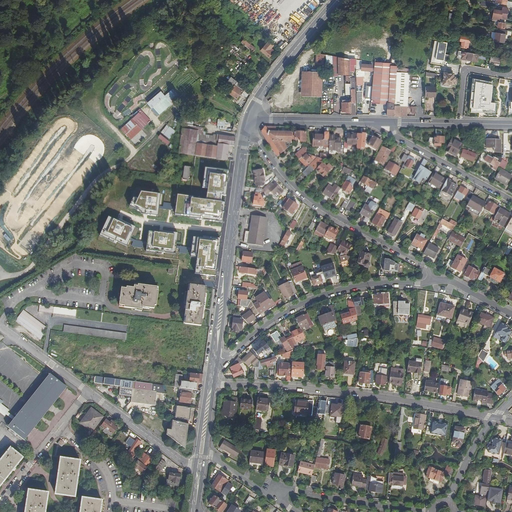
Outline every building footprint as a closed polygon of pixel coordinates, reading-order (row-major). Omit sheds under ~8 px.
[(493,16),(492,21),(494,21),(498,22),(506,23),(508,9),(503,8),(502,9),(501,9),(500,11),(499,11),(498,15),(496,17),(493,16)] [(259,37),(262,34),(251,25),(248,28),(259,37)] [(497,41),(507,42),(508,33),(507,33),(507,30),(498,29),(497,41)] [(240,43),(241,44),(251,52),(254,49),(250,44),(252,41),(246,36),(240,43)] [(469,43),(470,38),(460,37),(459,41),(461,42),(461,47),(468,48),(468,43),(469,43)] [(272,53),(270,52),(268,50),(270,48),(272,45),(268,41),(269,40),(267,38),(263,42),(265,44),(260,51),(268,57),(269,56),(270,57),(272,54),(271,54),(272,53)] [(437,41),(433,60),(443,62),(447,43),(437,41)] [(477,62),(478,54),(450,49),(450,54),(450,55),(457,56),(457,57),(460,57),(460,59),(477,62)] [(315,54),(314,65),(323,65),(324,54),(315,54)] [(499,65),(500,58),(487,56),(486,62),(489,62),(489,63),(499,65)] [(350,78),(350,71),(350,58),(338,57),(338,74),(338,75),(345,75),(346,95),(351,95),(350,78)] [(356,65),(356,84),(363,84),(363,76),(365,76),(365,70),(372,71),(372,68),(373,65),(365,64),(365,61),(356,59),(356,65)] [(371,99),(371,102),(387,103),(391,66),(374,63),(374,68),(372,87),(371,99)] [(322,71),(302,70),(300,96),(321,97),(322,71)] [(394,106),(407,106),(409,73),(408,73),(396,72),(395,103),(394,106)] [(454,74),(444,73),(443,81),(442,85),(448,85),(448,84),(454,84),(457,84),(457,79),(455,79),(455,77),(453,77),(454,74)] [(236,99),(241,91),(234,86),(229,93),(236,99)] [(436,87),(425,87),(425,97),(436,97),(436,87)] [(158,92),(145,103),(156,117),(170,104),(178,96),(172,90),(164,97),(158,92)] [(351,113),(351,106),(351,102),(351,100),(344,100),(342,100),(342,112),(346,111),(346,113),(351,113)] [(407,114),(407,106),(394,106),(394,116),(412,116),(412,114),(407,114)] [(130,120),(141,130),(150,121),(139,109),(136,112),(137,113),(130,120)] [(141,130),(130,120),(120,130),(130,140),(141,130)] [(203,129),(203,128),(181,126),(178,154),(195,156),(226,160),(228,148),(229,145),(234,146),(235,137),(219,135),(218,139),(217,146),(214,145),(206,144),(205,135),(202,134),(203,129)] [(168,140),(175,132),(168,127),(162,135),(168,140)] [(141,130),(130,140),(135,146),(147,136),(141,130)] [(277,157),(280,154),(268,135),(267,132),(261,132),(268,145),(277,157)] [(268,135),(280,154),(286,149),(283,142),(291,142),(292,132),(275,132),(267,132),(268,135)] [(305,133),(294,132),(294,138),(297,138),(297,140),(300,140),(299,142),(305,142),(305,133)] [(362,142),(366,142),(366,134),(362,134),(362,135),(356,134),(356,135),(356,142),(362,142)] [(381,142),(366,134),(366,142),(365,144),(377,150),(381,142)] [(312,147),(324,147),(324,145),(324,136),(313,135),(312,147)] [(347,145),(356,145),(356,142),(356,135),(347,135),(347,145)] [(329,136),(328,151),(335,151),(335,153),(340,153),(341,139),(336,139),(336,142),(334,142),(335,136),(329,136)] [(445,145),(445,138),(436,137),(436,139),(429,138),(429,144),(433,144),(433,143),(434,143),(434,146),(440,146),(440,149),(443,149),(445,145)] [(446,150),(457,156),(462,147),(463,144),(452,138),(446,150)] [(494,153),(500,153),(500,140),(486,140),(486,149),(494,149),(494,153)] [(298,160),(299,160),(306,154),(306,147),(303,147),(302,149),(295,156),(298,160)] [(382,148),(376,160),(381,163),(380,164),(383,165),(382,167),(384,168),(386,166),(388,163),(385,161),(390,152),(382,148)] [(461,158),(474,163),(476,155),(463,150),(461,158)] [(306,154),(299,160),(305,167),(308,164),(308,165),(315,157),(306,154)] [(492,169),(495,172),(503,158),(497,156),(495,159),(493,158),(492,159),(487,156),(484,161),(493,167),(492,169)] [(415,161),(408,157),(404,163),(403,166),(405,168),(405,167),(410,170),(415,161)] [(296,180),(301,185),(324,160),(320,159),(317,158),(296,180)] [(423,168),(427,161),(424,159),(413,179),(424,186),(431,173),(423,168)] [(384,168),(383,170),(395,176),(399,167),(389,162),(387,167),(386,166),(384,168)] [(323,163),(316,171),(323,177),(330,170),(323,163)] [(229,170),(206,167),(203,188),(208,188),(207,199),(178,195),(175,214),(222,221),(229,170)] [(183,167),(182,181),(189,182),(190,167),(183,167)] [(507,186),(511,176),(500,169),(495,179),(507,186)] [(253,172),(255,185),(261,185),(263,183),(262,178),(263,178),(262,170),(253,172)] [(434,173),(427,184),(429,184),(429,183),(439,189),(445,179),(434,173)] [(355,180),(348,176),(345,181),(346,181),(341,189),(349,194),(352,190),(351,189),(355,180)] [(367,192),(371,193),(376,184),(363,177),(361,182),(370,187),(367,192)] [(448,178),(440,191),(451,197),(458,185),(452,182),(453,180),(448,178)] [(263,189),(266,194),(268,192),(272,195),(274,193),(277,196),(281,193),(274,185),(272,187),(269,183),(263,189)] [(330,198),(333,200),(340,188),(335,185),(333,189),(328,186),(323,193),(326,195),(329,197),(330,198)] [(460,187),(453,199),(455,201),(460,203),(464,196),(465,196),(468,191),(460,187)] [(159,195),(141,192),(133,209),(140,214),(157,216),(159,195)] [(259,192),(259,193),(258,200),(259,200),(259,204),(266,205),(266,200),(265,195),(263,195),(263,193),(259,192)] [(470,208),(480,213),(485,203),(472,196),(470,199),(467,206),(470,208)] [(298,207),(286,198),(279,206),(288,213),(289,212),(292,214),(298,207)] [(348,203),(345,209),(350,212),(355,202),(350,199),(348,203)] [(368,207),(364,204),(360,213),(368,218),(372,210),(374,211),(377,206),(377,205),(371,202),(370,203),(368,207)] [(489,202),(484,211),(493,215),(498,207),(489,202)] [(468,211),(478,216),(480,213),(470,208),(468,211)] [(415,222),(421,225),(429,211),(424,209),(423,213),(416,209),(412,216),(417,219),(415,222)] [(499,209),(495,217),(504,222),(509,214),(499,209)] [(381,216),(376,214),(371,223),(380,228),(387,216),(383,213),(381,216)] [(134,228),(109,216),(100,235),(126,247),(134,228)] [(252,216),(251,229),(249,244),(264,246),(266,231),(267,218),(252,216)] [(442,225),(453,230),(455,226),(442,219),(432,237),(435,239),(440,230),(439,230),(442,225)] [(316,231),(325,236),(329,228),(320,223),(316,231)] [(388,232),(395,236),(400,227),(393,223),(388,232)] [(337,231),(329,227),(329,228),(325,236),(333,241),(336,236),(335,235),(337,231)] [(177,233),(149,230),(146,251),(174,254),(177,233)] [(279,249),(283,250),(283,248),(285,245),(286,245),(292,234),(288,232),(287,234),(279,249)] [(448,239),(461,247),(465,240),(465,239),(452,232),(448,239)] [(417,234),(411,243),(422,249),(427,240),(424,238),(425,236),(421,234),(419,236),(417,234)] [(219,240),(194,237),(191,257),(197,258),(195,269),(214,271),(219,240)] [(495,248),(482,241),(480,244),(493,251),(495,248)] [(297,251),(299,251),(301,249),(304,250),(307,244),(302,242),(297,251)] [(340,247),(338,251),(342,254),(340,257),(342,263),(348,261),(350,257),(347,256),(352,246),(346,243),(346,244),(342,242),(340,247)] [(429,243),(424,253),(434,259),(439,249),(429,243)] [(335,255),(338,251),(340,247),(335,244),(330,255),(331,255),(335,255)] [(243,262),(251,263),(253,253),(244,252),(243,262)] [(369,254),(361,252),(358,264),(364,265),(364,266),(364,267),(366,268),(369,267),(369,264),(368,263),(367,263),(369,254)] [(458,254),(455,259),(451,267),(460,273),(465,265),(468,260),(466,259),(466,257),(463,256),(461,256),(458,254)] [(296,279),(301,277),(301,276),(306,274),(302,263),(291,267),(296,279)] [(476,279),(479,273),(468,267),(464,275),(473,280),(474,278),(476,279)] [(314,286),(326,282),(322,270),(319,271),(320,276),(311,278),(314,286)] [(336,270),(325,274),(327,282),(339,278),(336,270)] [(478,277),(482,279),(497,288),(499,284),(503,286),(506,280),(491,272),(489,276),(482,272),(478,277)] [(285,299),(297,293),(293,284),(290,286),(288,283),(280,287),(285,299)] [(156,287),(138,284),(137,286),(134,285),(134,287),(126,286),(126,288),(121,288),(119,304),(124,305),(124,307),(136,309),(143,309),(143,308),(144,306),(149,307),(154,308),(154,305),(156,305),(158,290),(156,290),(156,287)] [(187,291),(184,316),(185,316),(184,324),(200,326),(205,287),(189,284),(188,291),(187,291)] [(241,300),(240,306),(248,307),(250,302),(251,300),(247,300),(248,292),(239,291),(238,299),(241,300)] [(257,303),(254,304),(260,313),(264,311),(263,309),(267,307),(267,308),(276,303),(273,298),(270,300),(265,292),(256,298),(257,299),(255,300),(257,303)] [(374,295),(375,307),(389,306),(388,295),(374,295)] [(356,314),(357,317),(361,316),(359,306),(367,304),(365,297),(353,300),(356,314)] [(393,302),(394,315),(399,315),(399,316),(400,317),(401,317),(402,317),(403,317),(404,316),(404,315),(408,315),(409,302),(393,302)] [(438,313),(452,316),(454,306),(440,303),(438,313)] [(52,314),(53,307),(39,305),(38,312),(52,314)] [(336,321),(337,320),(332,305),(329,306),(331,313),(323,316),(319,318),(322,326),(335,321),(336,323),(337,323),(336,321)] [(75,316),(76,310),(54,307),(54,308),(53,314),(75,316)] [(461,309),(457,320),(469,324),(473,313),(461,309)] [(23,310),(14,321),(39,340),(43,334),(41,332),(45,326),(23,310)] [(248,324),(256,317),(251,310),(242,317),(243,318),(248,324)] [(344,324),(353,322),(351,313),(341,315),(344,324)] [(489,327),(490,328),(494,318),(481,313),(477,322),(484,325),(483,328),(487,330),(489,327)] [(296,319),(301,328),(303,327),(304,328),(305,327),(306,330),(314,326),(308,314),(296,319)] [(431,317),(423,316),(421,328),(425,329),(426,324),(430,325),(431,317)] [(242,330),(243,319),(234,319),(232,331),(237,332),(237,329),(242,330)] [(511,332),(507,329),(504,327),(505,325),(500,323),(495,333),(502,337),(500,341),(505,343),(506,342),(511,334),(511,332)] [(62,332),(125,340),(126,333),(63,325),(62,332)] [(310,347),(309,344),(295,347),(294,345),(297,343),(296,343),(305,338),(301,329),(299,330),(298,329),(291,333),(293,337),(287,341),(293,350),(310,347)] [(287,341),(285,337),(282,339),(277,331),(271,335),(276,342),(278,341),(279,344),(282,342),(288,352),(293,350),(287,341)] [(258,355),(264,350),(259,345),(254,350),(258,355)] [(478,356),(482,361),(483,362),(488,353),(482,349),(478,356)] [(260,361),(251,352),(249,354),(242,359),(248,365),(251,362),(253,365),(255,368),(259,368),(259,366),(260,361)] [(324,376),(325,367),(326,360),(326,353),(318,353),(317,363),(318,364),(318,368),(320,368),(319,375),(324,376)] [(260,361),(259,366),(276,361),(277,355),(272,357),(272,358),(262,361),(261,360),(260,361)] [(409,361),(407,371),(420,373),(422,359),(416,358),(415,362),(409,361)] [(326,360),(325,367),(326,367),(325,376),(333,376),(335,361),(326,360)] [(344,373),(354,374),(355,362),(345,361),(344,373)] [(292,364),(291,374),(291,376),(303,377),(303,363),(292,362),(292,364)] [(277,375),(288,376),(288,374),(291,374),(292,364),(278,363),(278,372),(277,375)] [(232,372),(234,376),(243,372),(239,364),(232,367),(234,371),(232,372)] [(390,371),(389,383),(402,384),(403,373),(390,371)] [(181,388),(192,389),(196,390),(197,383),(189,382),(180,381),(181,374),(175,373),(173,386),(175,387),(179,387),(181,388)] [(359,382),(372,384),(374,375),(371,374),(371,373),(370,373),(370,375),(360,374),(359,382)] [(386,376),(381,375),(381,374),(377,373),(376,383),(385,385),(386,376)] [(50,374),(14,418),(13,419),(7,427),(24,440),(66,387),(50,374)] [(202,374),(198,374),(198,375),(190,374),(189,382),(197,383),(200,383),(202,374)] [(162,385),(127,380),(101,376),(101,383),(120,386),(119,395),(131,396),(131,401),(155,404),(157,391),(164,392),(162,385)] [(499,395),(507,387),(499,378),(495,382),(497,385),(496,386),(497,387),(494,390),(499,395)] [(441,379),(440,385),(441,386),(440,394),(445,395),(445,394),(449,394),(450,387),(443,386),(444,379),(441,379)] [(437,393),(439,381),(438,381),(437,385),(435,385),(435,383),(427,382),(428,380),(426,380),(424,390),(437,393)] [(469,389),(471,390),(473,382),(460,380),(457,395),(467,397),(469,389)] [(192,389),(181,388),(180,401),(190,402),(192,389)] [(491,404),(493,394),(488,393),(488,391),(475,389),(473,400),(478,401),(478,399),(482,400),(482,403),(486,404),(486,403),(491,404)] [(232,397),(232,399),(231,401),(229,401),(224,401),(222,415),(235,417),(237,398),(232,397)] [(257,398),(256,410),(268,411),(269,400),(257,398)] [(251,409),(252,400),(240,399),(239,407),(251,409)] [(321,408),(319,408),(318,413),(325,414),(326,408),(327,401),(322,400),(321,408)] [(294,413),(307,414),(309,402),(296,401),(294,413)] [(13,419),(14,418),(7,412),(8,410),(0,403),(0,413),(4,416),(6,414),(13,419)] [(178,421),(188,424),(190,407),(176,405),(174,420),(178,421)] [(80,423),(85,427),(87,424),(94,430),(103,417),(91,408),(80,423)] [(414,428),(423,429),(424,419),(426,419),(427,415),(417,414),(414,428)] [(336,428),(340,428),(341,422),(341,421),(340,421),(340,417),(329,415),(328,423),(337,424),(336,428)] [(101,428),(104,430),(104,431),(107,433),(108,433),(112,436),(118,428),(114,425),(116,423),(112,420),(110,422),(107,419),(101,428)] [(254,420),(252,434),(259,435),(261,421),(254,420)] [(188,424),(178,421),(171,431),(169,429),(166,434),(173,439),(180,444),(185,442),(186,433),(187,433),(188,424)] [(427,426),(425,433),(430,434),(430,433),(445,436),(448,424),(442,423),(442,424),(438,423),(438,422),(432,421),(431,427),(427,426)] [(369,439),(371,426),(369,426),(363,425),(361,425),(360,432),(362,433),(361,437),(369,439)] [(460,448),(461,443),(462,443),(465,428),(456,426),(453,441),(452,441),(451,446),(460,448)] [(385,454),(387,439),(378,438),(376,451),(377,451),(377,452),(379,453),(379,451),(381,452),(381,454),(385,454)] [(499,454),(503,455),(504,452),(506,443),(502,442),(498,441),(498,439),(494,438),(493,439),(492,442),(491,444),(491,446),(490,445),(488,446),(487,450),(488,452),(499,454)] [(132,458),(136,452),(134,451),(135,450),(139,444),(140,444),(142,443),(138,440),(137,441),(133,439),(128,445),(132,448),(127,453),(125,458),(135,463),(137,460),(134,458),(134,459),(132,458)] [(237,455),(241,448),(224,439),(220,445),(225,448),(226,447),(230,449),(229,450),(237,455)] [(321,439),(317,456),(321,457),(326,439),(321,439)] [(251,448),(249,460),(261,462),(263,451),(251,448)] [(267,448),(265,464),(274,466),(276,449),(267,448)] [(0,486),(11,473),(22,459),(22,458),(10,449),(9,450),(0,461),(0,486)] [(281,453),(278,465),(283,466),(283,465),(292,467),(295,456),(281,453)] [(136,464),(135,468),(138,468),(144,472),(153,459),(147,454),(143,459),(141,457),(136,464)] [(315,465),(314,467),(328,469),(329,460),(317,458),(315,465)] [(161,460),(155,468),(159,471),(166,463),(161,460)] [(56,497),(75,500),(80,464),(61,461),(56,497)] [(298,472),(312,476),(312,475),(314,467),(315,465),(300,461),(298,472)] [(442,482),(444,477),(442,476),(443,472),(429,467),(426,476),(442,482)] [(444,475),(452,478),(454,472),(451,471),(451,469),(446,468),(444,475)] [(481,493),(488,494),(492,470),(485,469),(483,483),(481,483),(481,487),(480,493),(481,493)] [(389,473),(388,484),(392,484),(392,485),(403,486),(403,481),(404,476),(404,473),(394,472),(394,474),(389,473)] [(166,485),(175,486),(175,483),(178,483),(180,474),(169,473),(168,479),(167,479),(166,485)] [(333,483),(343,485),(345,475),(335,473),(333,483)] [(356,487),(366,488),(367,479),(362,479),(363,475),(353,474),(352,484),(356,485),(356,487)] [(221,492),(220,492),(224,495),(227,490),(223,487),(227,481),(219,475),(212,486),(221,492)] [(381,481),(369,480),(367,479),(366,488),(365,489),(369,490),(379,492),(381,481)] [(26,511),(45,511),(48,496),(29,493),(26,511)] [(215,507),(221,500),(215,495),(209,502),(215,507)] [(487,497),(481,496),(475,495),(474,504),(486,506),(487,497)] [(221,511),(224,511),(228,507),(226,506),(227,505),(221,500),(215,507),(221,511)] [(100,511),(102,504),(83,501),(81,511),(100,511)]
